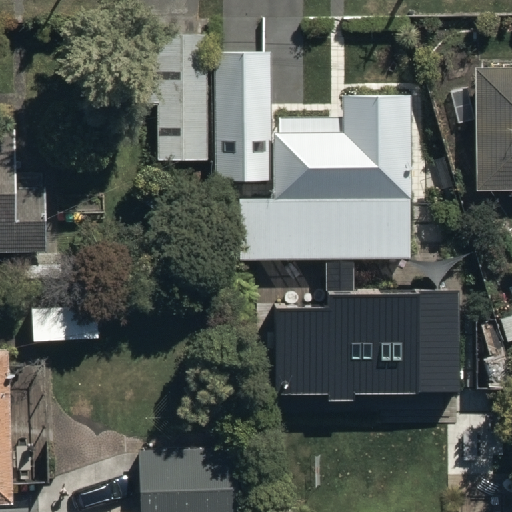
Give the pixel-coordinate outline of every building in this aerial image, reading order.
[(208,20),(101,20),(101,93),(156,93),(156,146),(207,146),(208,20)] [(267,46),(212,46),(213,175),(268,175),(267,46)] [(511,57),(473,57),(473,183),(511,182),(511,57)] [(408,86),(343,87),(343,125),(275,126),(275,190),(235,191),(236,253),(410,251),(408,86)] [(0,238),(39,239),(40,173),(9,173),(10,117),(0,116),(0,238)] [(460,293),(325,295),(326,309),(271,310),(272,393),(461,391),(460,293)] [(4,334),(0,334),(0,488),(8,488),(4,334)] [(236,511),(236,434),(137,436),(138,511),(236,511)]
